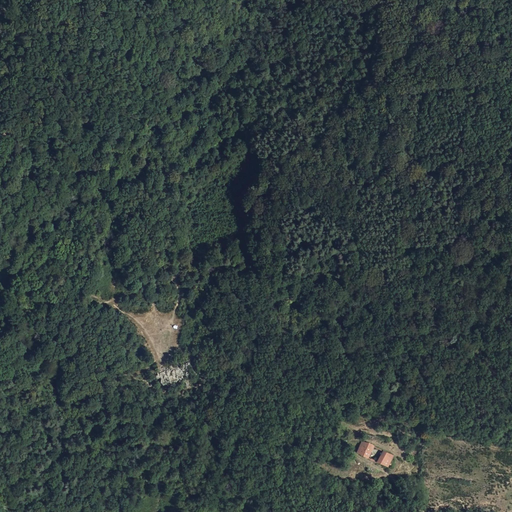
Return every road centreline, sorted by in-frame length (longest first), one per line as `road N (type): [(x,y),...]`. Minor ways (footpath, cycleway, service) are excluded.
road 1 (track): [(175,279),(189,188),(260,126),(316,100),(511,77)]
road 2 (track): [(0,339),(16,320),(175,279)]
